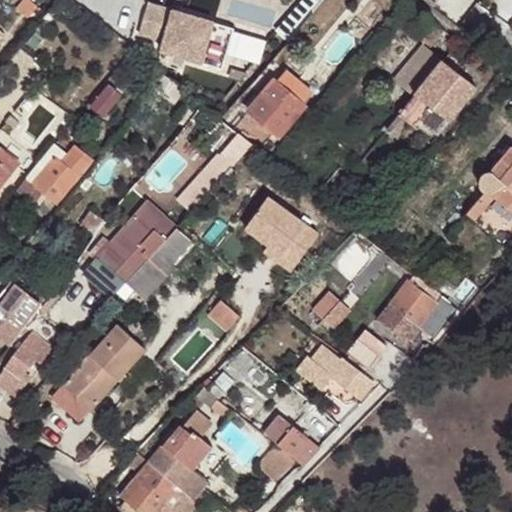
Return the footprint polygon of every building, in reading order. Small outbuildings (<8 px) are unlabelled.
[(175,0),(157,0),(149,23),(173,33),(169,43),(207,58),(212,46),(232,55),(243,27),(175,0)] [(389,9),(379,0),(373,0),(357,20),(370,31),(389,9)] [(446,31),(426,15),(414,32),(433,48),(446,31)] [(28,43),(36,50),(46,37),(38,31),(28,43)] [(212,46),(207,58),(227,66),(232,55),(212,46)] [(418,95),(445,61),(427,46),(401,77),(406,81),(404,84),(418,95)] [(478,87),(445,61),(418,95),(451,120),(478,87)] [(278,83),(304,105),(315,94),(288,71),(278,83)] [(307,107),(304,105),(278,83),(276,81),(250,111),(281,137),(307,107)] [(104,118),(122,96),(110,85),(91,108),(104,118)] [(451,120),(418,95),(399,116),(406,121),(417,129),(423,122),(438,135),(451,120)] [(400,136),(406,121),(399,116),(390,128),(400,136)] [(241,134),(229,148),(240,158),(253,143),(241,134)] [(29,183),(60,209),(96,164),(78,149),(70,159),(57,148),(29,183)] [(0,166),(11,175),(19,165),(0,150),(0,166)] [(511,151),(489,180),(486,180),(483,182),(481,184),(479,187),(479,191),(480,194),(481,197),(483,199),(467,219),(476,226),(494,203),(511,218),(511,151)] [(0,189),(11,175),(0,166),(0,189)] [(29,183),(18,197),(49,222),(60,209),(29,183)] [(270,194),(246,223),(281,252),(283,249),(295,259),(317,233),(270,194)] [(177,227),(147,201),(97,257),(115,273),(155,228),(166,239),(177,227)] [(91,214),(79,229),(91,238),(102,223),(91,214)] [(155,228),(115,273),(146,301),(176,268),(170,263),(190,239),(177,227),(166,239),(155,228)] [(295,259),(283,249),(281,252),(276,258),(288,268),(295,259)] [(456,304),(418,275),(379,325),(405,345),(421,327),(431,335),(456,304)] [(34,309),(5,286),(0,293),(0,348),(2,349),(34,309)] [(331,294),(313,311),(324,321),(342,304),(331,294)] [(335,331),(352,313),(342,304),(324,321),(335,331)] [(237,314),(226,305),(216,315),(227,325),(237,314)] [(237,314),(227,325),(231,328),(241,317),(237,314)] [(117,321),(61,379),(90,406),(145,348),(117,321)] [(160,324),(156,330),(161,334),(164,328),(160,324)] [(31,332),(0,376),(0,387),(17,400),(32,380),(24,374),(32,363),(40,369),(54,348),(31,332)] [(359,341),(381,359),(386,351),(365,334),(359,341)] [(370,371),(381,359),(359,341),(349,353),(370,371)] [(320,363),(330,351),(322,344),(312,357),(320,363)] [(344,360),(330,351),(320,363),(312,357),(309,355),(298,370),(322,389),(333,376),(362,399),(375,382),(346,359),(344,360)] [(211,387),(221,395),(236,379),(227,370),(211,387)] [(90,406),(61,379),(49,392),(78,419),(90,406)] [(180,426),(165,444),(182,458),(194,468),(212,446),(200,437),(211,425),(195,412),(183,427),(180,426)] [(281,419),(269,434),(281,443),(292,427),(281,419)] [(292,427),(281,443),(305,463),(319,447),(294,426),(292,427)] [(294,457),(272,440),(254,463),(275,480),(294,457)] [(165,444),(152,460),(180,485),(187,476),(193,470),(194,468),(182,458),(165,444)] [(143,471),(138,478),(176,511),(193,511),(201,503),(191,495),(180,485),(152,460),(139,449),(130,459),(143,471)] [(193,470),(187,476),(201,488),(204,485),(207,482),(193,470)] [(187,476),(180,485),(201,503),(206,507),(213,505),(208,504),(205,499),(207,494),(211,492),(204,485),(201,488),(187,476)] [(176,511),(138,478),(123,495),(128,500),(119,509),(122,511),(176,511)] [(69,511),(73,507),(47,488),(38,500),(55,511),(69,511)] [(0,511),(20,511),(21,511),(0,499),(0,511)]
